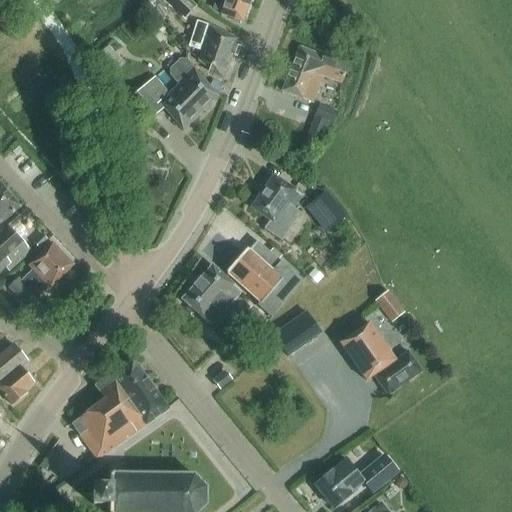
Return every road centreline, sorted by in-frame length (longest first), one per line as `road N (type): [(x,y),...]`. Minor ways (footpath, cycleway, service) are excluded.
road 1 (tertiary): [(126,303),(192,217),(282,0)]
road 2 (unclassified): [(290,511),(126,303)]
road 3 (residential): [(126,303),(0,164)]
road 4 (tertiary): [(0,494),(80,363)]
